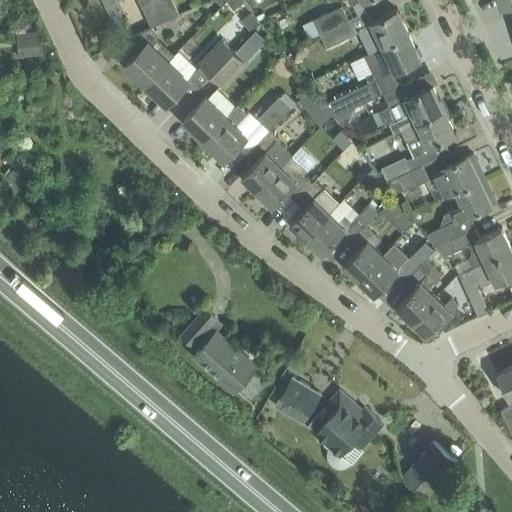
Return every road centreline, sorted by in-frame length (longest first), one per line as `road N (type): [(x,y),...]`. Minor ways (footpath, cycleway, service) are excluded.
road 1 (residential): [(418,368),(279,266),(123,124),(73,58),(50,0)]
road 2 (primary): [(279,511),(0,273)]
road 3 (residential): [(511,172),(431,0)]
road 4 (residential): [(511,467),(418,368)]
